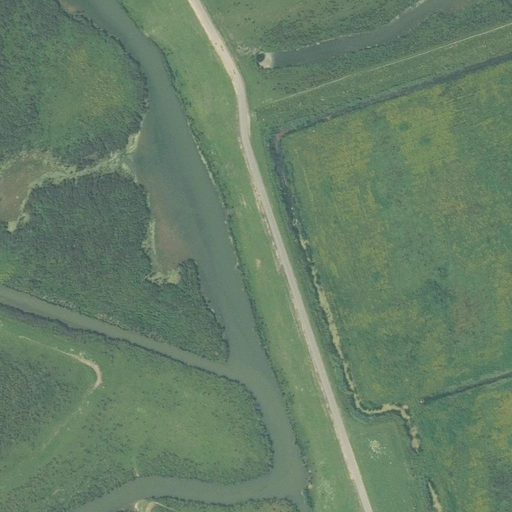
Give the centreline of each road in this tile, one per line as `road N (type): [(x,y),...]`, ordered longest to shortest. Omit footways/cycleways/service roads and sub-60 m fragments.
road 1 (unclassified): [(364,511),(233,69),(190,0)]
road 2 (track): [(457,511),(452,479),(437,461),(354,481)]
